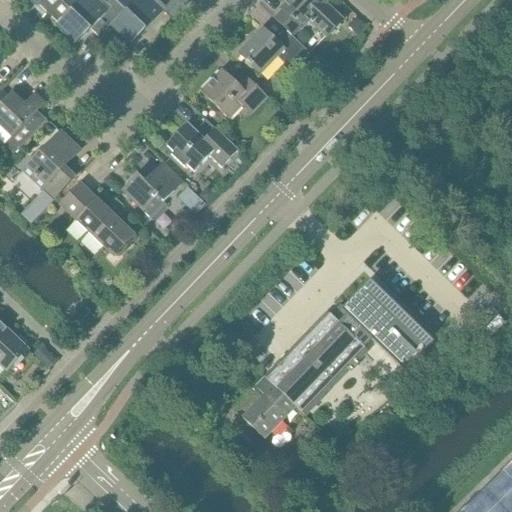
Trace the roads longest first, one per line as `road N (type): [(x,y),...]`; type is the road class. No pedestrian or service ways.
road 1 (tertiary): [(173,304),(419,48)]
road 2 (residential): [(0,18),(93,105),(113,114),(132,109),(241,0)]
road 3 (tertiary): [(66,436),(173,304)]
road 4 (tertiary): [(173,304),(52,420)]
